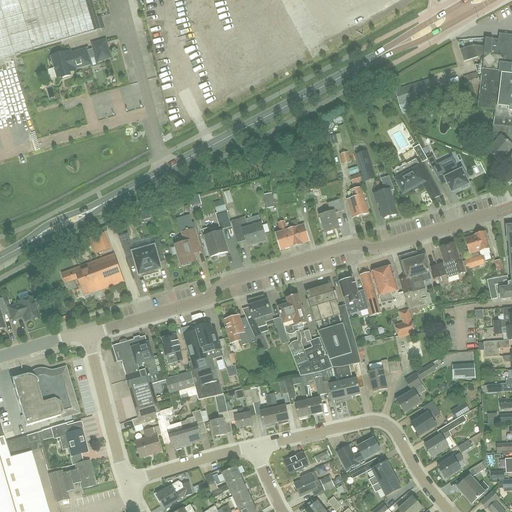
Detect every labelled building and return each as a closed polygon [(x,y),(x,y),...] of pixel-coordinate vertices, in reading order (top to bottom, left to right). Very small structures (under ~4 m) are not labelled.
[(0,0),(0,60),(95,32),(85,0),(0,0)] [(493,126),(506,127),(507,119),(511,119),(511,35),(499,34),(498,40),(485,39),(482,66),(477,109),(495,111),(494,118),(493,126)] [(71,55),(75,69),(90,65),(88,58),(96,56),(98,62),(111,58),(105,41),(93,45),(94,49),(86,52),(86,50),(71,55)] [(464,62),(475,59),(472,47),(460,50),(464,62)] [(76,71),(75,69),(71,55),(70,52),(52,58),(58,79),(62,78),(63,79),(71,76),(70,73),(76,71)] [(432,79),(394,90),(402,115),(414,112),(412,104),(438,96),(432,79)] [(150,119),(147,108),(120,115),(120,117),(101,122),(103,131),(105,130),(126,124),(127,125),(150,119)] [(493,126),(492,133),(501,134),(501,137),(487,153),(499,163),(511,147),(511,146),(511,135),(507,135),(508,128),(506,128),(506,127),(493,126)] [(293,134),(295,146),(304,145),(301,133),(293,134)] [(422,164),(426,162),(427,161),(419,146),(412,150),(417,159),(406,165),(407,168),(402,171),(394,176),(397,180),(396,181),(404,195),(422,184),(432,201),(440,196),(422,164)] [(368,152),(356,156),(364,183),(376,179),(368,152)] [(342,165),(350,163),(348,153),(340,155),(342,165)] [(469,185),(462,170),(459,172),(456,165),(442,171),(439,164),(437,165),(433,157),(427,160),(439,182),(444,180),(446,184),(448,183),(452,193),(462,188),(463,189),(467,187),(467,186),(469,185)] [(352,185),(362,182),(361,175),(350,178),(352,185)] [(352,218),(368,214),(361,188),(350,191),(352,199),(347,200),(352,218)] [(377,203),(378,203),(381,210),(379,212),(381,217),(383,218),(383,219),(396,215),(392,199),(391,199),(388,190),(374,194),(377,203)] [(224,194),(227,205),(233,203),(230,192),(224,194)] [(267,209),(274,208),(272,194),(264,195),(267,209)] [(325,234),(339,230),(334,214),(343,211),(339,200),(327,204),(329,213),(320,216),(325,234)] [(221,230),(232,228),(227,211),(216,214),(220,227),(221,230)] [(198,243),(195,230),(191,216),(177,219),(181,232),(183,232),(183,234),(186,243),(176,246),(182,266),(196,262),(191,245),(198,243)] [(248,247),(266,241),(261,225),(248,229),(245,218),(231,222),(235,235),(244,232),(248,247)] [(288,231),(293,247),(301,245),(301,243),(302,244),(306,243),(306,241),(308,241),(303,226),(298,228),(296,221),(288,223),(290,230),(288,231)] [(281,251),(293,247),(288,231),(286,231),(284,222),(278,224),(281,233),(276,235),(281,251)] [(511,273),(511,282),(508,283),(508,288),(501,289),(501,300),(511,298),(511,226),(507,226),(508,242),(510,242),(511,254),(510,254),(511,273)] [(228,253),(221,230),(220,227),(209,230),(209,228),(202,230),(204,238),(205,237),(211,257),(228,253)] [(489,248),(485,233),(474,236),(474,237),(466,239),(470,255),(471,254),(472,259),(465,262),(467,270),(484,265),(482,257),(479,258),(477,252),(489,248)] [(96,255),(107,251),(101,234),(90,238),(96,255)] [(134,257),(137,267),(139,276),(143,275),(143,277),(151,275),(143,247),(133,250),(129,234),(119,236),(127,259),(134,257)] [(143,247),(151,275),(159,273),(158,270),(161,269),(158,257),(164,256),(159,240),(153,242),(154,245),(143,247)] [(437,265),(440,277),(457,272),(458,274),(465,272),(460,258),(458,259),(453,244),(440,248),(445,263),(437,265)] [(78,279),(80,286),(84,296),(124,282),(114,254),(62,274),(65,284),(78,279)] [(427,294),(423,282),(431,279),(429,272),(425,257),(418,259),(417,255),(413,257),(412,257),(404,260),(401,263),(406,278),(399,280),(408,310),(416,307),(424,305),(421,297),(427,295),(427,294)] [(498,278),(505,277),(501,260),(494,262),(498,278)] [(434,279),(440,277),(437,265),(430,267),(434,279)] [(373,272),(372,273),(379,297),(382,304),(392,301),(390,293),(398,291),(390,267),(379,270),(377,269),(373,271),(373,272)] [(364,298),(367,310),(368,310),(370,317),(381,314),(378,303),(377,303),(372,287),(373,286),(369,274),(360,276),(364,289),(363,289),(366,297),(364,298)] [(498,299),(495,286),(502,284),(502,282),(508,281),(508,277),(487,280),(491,300),(498,299)] [(345,306),(346,310),(356,307),(357,313),(367,310),(364,298),(361,299),(360,297),(357,298),(356,294),(358,294),(355,285),(353,285),(351,279),(345,281),(345,280),(341,281),(341,282),(340,283),(344,298),(343,298),(345,306)] [(328,356),(333,369),(340,368),(341,368),(347,367),(350,366),(353,366),(359,364),(361,364),(346,310),(345,306),(338,308),(331,286),(306,294),(315,323),(318,322),(321,332),(319,332),(328,356)] [(42,316),(36,296),(22,301),(23,303),(13,307),(17,319),(27,315),(29,321),(42,316)] [(307,343),(311,342),(313,348),(305,351),(301,340),(301,339),(301,336),(300,333),(299,330),(298,329),(304,327),(303,325),(307,324),(299,296),(287,299),(287,300),(282,302),(283,306),(279,308),(286,333),(287,334),(289,335),(290,335),(292,334),(294,334),(296,333),(297,335),(298,338),(298,341),(297,342),(296,342),(293,343),(292,344),(291,344),(290,345),(289,347),(299,372),(301,378),(303,377),(314,375),(314,374),(333,369),(328,356),(327,357),(320,338),(312,341),(309,331),(304,333),(307,343)] [(250,328),(257,342),(262,353),(265,352),(258,336),(261,335),(258,328),(266,325),(265,323),(273,320),(267,301),(249,307),(249,308),(242,310),(247,320),(250,328)] [(494,328),(511,327),(511,308),(503,309),(503,314),(505,315),(509,315),(510,321),(502,321),(494,322),(494,328)] [(396,326),(399,338),(414,334),(407,310),(399,312),(403,324),(396,326)] [(243,330),(240,320),(239,316),(226,320),(228,328),(226,328),(231,343),(239,341),(241,346),(257,342),(250,328),(243,330)] [(289,343),(280,318),(273,320),(283,345),(289,343)] [(449,321),(451,327),(457,326),(455,319),(449,321)] [(220,349),(221,348),(215,330),(212,331),(210,325),(201,328),(200,326),(192,328),(193,330),(182,334),(191,362),(189,363),(192,373),(196,387),(195,387),(197,394),(199,401),(218,396),(210,371),(215,369),(212,359),(222,356),(220,349)] [(511,339),(511,327),(494,328),(495,334),(508,334),(508,340),(511,339)] [(168,362),(177,359),(178,362),(183,360),(180,352),(181,352),(176,335),(163,339),(165,346),(163,347),(166,357),(168,362)] [(139,419),(155,414),(161,412),(152,385),(165,381),(158,357),(154,358),(149,343),(147,344),(145,338),(114,348),(119,362),(123,361),(128,376),(126,376),(139,419)] [(509,341),(498,342),(484,343),(484,350),(499,349),(510,349),(509,341)] [(220,349),(222,356),(226,369),(233,367),(229,352),(228,353),(226,347),(221,348),(220,349)] [(499,349),(484,350),(485,358),(499,357),(499,349)] [(473,364),(473,353),(455,354),(455,365),(473,364)] [(190,369),(188,361),(180,363),(182,371),(190,369)] [(384,378),(390,376),(387,361),(380,362),(382,370),(369,373),(373,392),(387,389),(384,378)] [(359,364),(362,376),(368,375),(365,363),(361,364),(359,364)] [(392,374),(403,373),(402,363),(392,363),(392,374)] [(432,363),(424,369),(428,375),(436,370),(432,363)] [(356,378),(362,376),(359,364),(353,366),(356,378)] [(347,367),(341,368),(340,368),(342,375),(343,382),(347,398),(360,395),(357,379),(353,380),(350,366),(347,367)] [(473,366),(453,367),(454,379),(474,378),(473,366)] [(34,373),(32,376),(35,377),(43,405),(42,408),(39,407),(35,408),(34,410),(33,409),(21,412),(26,427),(58,417),(58,419),(61,418),(78,413),(65,368),(48,374),(47,374),(42,371),(34,373)] [(231,369),(232,377),(239,376),(238,368),(231,369)] [(347,398),(343,382),(331,385),(328,371),(322,373),(323,377),(326,394),(332,393),(333,401),(347,398)] [(170,394),(179,392),(195,387),(196,387),(192,373),(166,381),(170,394)] [(412,392),(397,401),(405,414),(421,404),(417,397),(426,391),(422,386),(419,381),(415,374),(405,380),(409,386),(412,392)] [(35,377),(32,376),(30,375),(28,375),(27,375),(25,375),(12,379),(21,412),(33,409),(34,410),(35,408),(39,407),(42,408),(43,405),(35,377)] [(323,377),(315,379),(315,381),(319,396),(326,394),(323,377)] [(292,380),(286,381),(288,391),(288,393),(295,392),(294,386),(292,380)] [(286,381),(278,383),(281,392),(288,391),(286,381)] [(488,394),(502,393),(501,385),(487,386),(488,394)] [(189,397),(197,394),(195,387),(179,392),(180,395),(188,393),(189,397)] [(310,387),(305,388),(307,396),(308,402),(311,416),(324,413),(321,399),(313,401),(310,387)] [(261,404),(257,388),(251,390),(254,405),(261,404)] [(254,405),(251,390),(244,391),(247,407),(254,405)] [(275,394),(271,395),(277,424),(278,423),(282,422),(283,425),(288,423),(288,421),(289,421),(286,407),(278,409),(275,394)] [(270,410),(261,412),(262,415),(264,426),(265,426),(266,428),(272,427),(271,425),(275,424),(277,424),(271,395),(267,396),(270,410)] [(230,423),(228,413),(226,404),(224,397),(216,399),(221,420),(211,422),(215,437),(227,435),(225,424),(230,423)] [(511,400),(500,401),(500,410),(511,408),(511,400)] [(297,404),(296,404),(299,418),(300,418),(300,420),(307,419),(306,417),(310,416),(311,416),(308,402),(297,404)] [(432,420),(441,415),(433,402),(423,408),(427,415),(411,424),(419,437),(436,426),(432,420)] [(253,426),(250,414),(238,417),(237,411),(233,412),(232,406),(231,406),(230,403),(226,404),(228,413),(230,423),(236,422),(238,429),(253,426)] [(155,414),(157,420),(159,427),(162,435),(162,437),(170,435),(174,449),(176,448),(177,450),(182,449),(181,447),(187,445),(181,423),(169,426),(168,422),(169,421),(170,420),(170,419),(170,418),(170,417),(170,416),(172,415),(171,409),(161,412),(155,414)] [(204,423),(201,412),(200,411),(192,413),(194,418),(196,425),(197,425),(204,423)] [(209,412),(203,413),(205,424),(211,423),(209,412)] [(155,414),(139,419),(132,421),(136,432),(137,432),(143,430),(143,429),(142,425),(157,420),(155,414)] [(511,422),(511,414),(500,415),(500,424),(511,422)] [(464,417),(448,427),(451,431),(466,421),(464,418),(464,417)] [(202,441),(200,435),(198,427),(197,425),(196,425),(190,427),(188,421),(181,423),(187,445),(192,444),(202,441)] [(38,433),(40,439),(44,438),(43,435),(45,434),(45,435),(52,434),(53,440),(59,438),(62,451),(69,449),(71,456),(70,456),(72,466),(75,465),(83,463),(81,453),(87,452),(81,430),(80,431),(80,429),(81,429),(80,423),(66,426),(66,424),(38,432),(38,433)] [(0,511),(15,511),(10,492),(15,490),(12,479),(7,481),(0,458),(0,437),(4,437),(0,424),(0,511)] [(162,435),(159,427),(145,431),(147,439),(136,443),(141,458),(162,452),(157,436),(162,435)] [(444,441),(452,437),(449,432),(442,436),(425,446),(432,458),(448,448),(444,441)] [(31,452),(29,444),(40,440),(40,439),(38,433),(5,442),(10,458),(31,452)] [(337,453),(340,460),(346,470),(357,464),(357,463),(364,459),(364,460),(380,451),(374,439),(358,448),(361,453),(354,457),(348,447),(337,453)] [(468,441),(458,447),(462,454),(472,447),(468,441)] [(502,453),(511,452),(511,443),(501,445),(502,453)] [(330,457),(327,452),(314,458),(317,463),(330,457)] [(290,474),(308,466),(303,453),(284,461),(290,474)] [(457,464),(463,460),(460,454),(454,458),(454,457),(438,467),(445,479),(460,470),(457,464)] [(487,460),(469,471),(473,477),(489,468),(487,460)] [(83,463),(75,465),(77,471),(70,473),(70,472),(61,474),(61,473),(51,475),(58,502),(68,499),(66,492),(74,490),(72,484),(80,482),(82,489),(95,485),(89,462),(83,463)] [(372,487),(394,476),(386,462),(372,470),(376,477),(369,480),(372,487)] [(363,466),(350,473),(353,480),(366,472),(363,466)] [(228,486),(242,479),(237,467),(223,474),(228,486)] [(503,481),(505,481),(504,472),(491,473),(492,481),(503,481)] [(301,497),(318,490),(317,487),(320,486),(314,473),(304,477),(305,480),(295,484),(301,497)] [(212,493),(219,490),(217,486),(213,477),(211,474),(205,476),(212,493)] [(218,474),(213,477),(217,486),(222,484),(218,474)] [(330,476),(320,481),(325,492),(335,488),(330,476)] [(386,496),(400,488),(394,476),(372,487),(376,493),(383,489),(386,496)] [(473,502),(472,503),(472,504),(484,493),(469,477),(457,488),(462,493),(464,492),(473,502)] [(223,493),(230,491),(233,497),(247,491),(242,479),(228,486),(219,490),(212,493),(215,498),(224,494),(223,493)] [(503,481),(504,489),(511,487),(511,480),(505,481),(503,481)] [(160,503),(161,502),(165,508),(179,500),(179,499),(185,495),(186,496),(192,494),(189,483),(183,485),(179,482),(172,487),(171,488),(165,492),(164,490),(155,495),(160,503)] [(238,508),(252,502),(247,491),(233,497),(238,508)] [(499,498),(493,492),(480,503),(487,510),(499,498)] [(332,507),(338,503),(334,498),(328,503),(332,507)] [(418,511),(422,509),(412,498),(399,510),(401,511),(418,511)] [(256,511),(252,502),(238,508),(239,511),(256,511)] [(305,511),(325,511),(326,511),(318,502),(306,511),(305,511)] [(338,503),(332,507),(335,511),(336,511),(342,508),(338,503)] [(503,511),(496,503),(489,509),(491,511),(503,511)]
